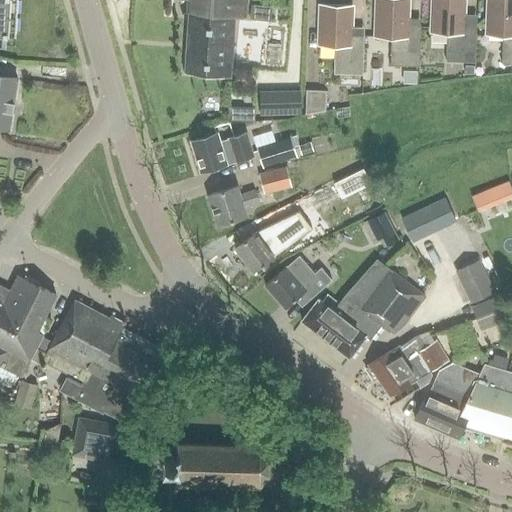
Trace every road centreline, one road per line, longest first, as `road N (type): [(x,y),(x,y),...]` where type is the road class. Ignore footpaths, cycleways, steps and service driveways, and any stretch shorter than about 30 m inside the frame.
road 1 (unclassified): [(372,432),(178,277)]
road 2 (residential): [(178,277),(163,304),(140,310),(4,240)]
road 3 (unclassified): [(178,277),(143,212),(113,105)]
road 4 (residential): [(4,240),(113,105)]
road 5 (unclassified): [(511,483),(372,432)]
